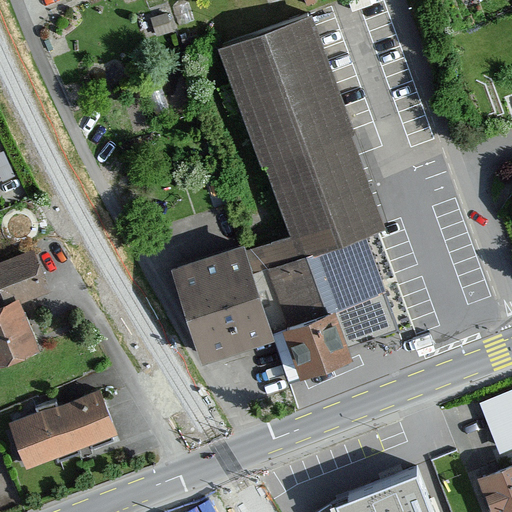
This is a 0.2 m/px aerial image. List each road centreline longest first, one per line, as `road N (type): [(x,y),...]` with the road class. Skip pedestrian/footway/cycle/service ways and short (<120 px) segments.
road 1 (tertiary): [(511,347),(83,511)]
road 2 (residential): [(394,0),(453,162)]
road 3 (residential): [(453,162),(511,316)]
